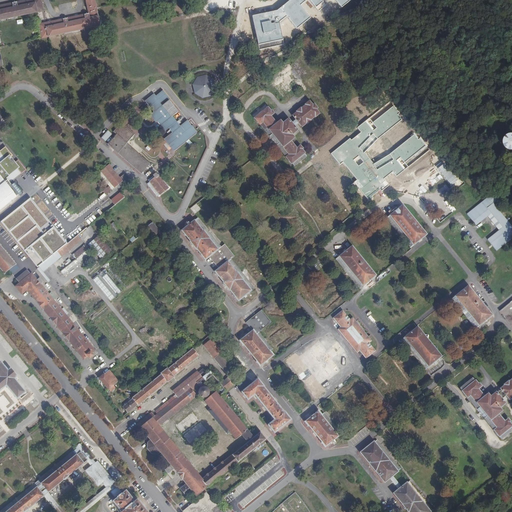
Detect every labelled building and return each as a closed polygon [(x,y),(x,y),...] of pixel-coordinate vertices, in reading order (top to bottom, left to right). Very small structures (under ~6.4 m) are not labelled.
[(0,52),(0,20),(42,11),(39,0),(29,0),(0,6),(0,65),(3,65),(0,52)] [(85,0),(89,14),(39,24),(42,38),(100,26),(94,0),(85,0)] [(290,0),(276,11),(251,16),(257,46),(283,41),(279,22),(286,16),(296,30),(311,18),(300,5),(306,0),(308,0),(316,9),(324,2),(322,0),(334,0),(341,8),(350,0),(290,0)] [(194,92),(201,96),(209,95),(213,89),(211,81),(205,77),(197,79),(193,85),(194,92)] [(164,140),(173,151),(196,133),(187,122),(180,127),(178,126),(179,125),(178,122),(176,123),(171,117),(177,112),(169,102),(170,101),(163,92),(155,97),(153,95),(145,101),(153,111),(151,113),(156,121),(157,120),(165,130),(168,127),(173,133),(164,140)] [(400,113),(390,101),(356,128),(360,133),(352,139),(350,137),(330,153),(339,165),(342,163),(357,181),(353,183),(368,202),(388,186),(383,179),(392,172),(397,177),(404,171),(396,160),(400,157),(405,164),(427,146),(420,138),(418,140),(414,135),(389,154),(373,165),(365,153),(377,139),(402,120),(397,114),(400,113)] [(295,120),(298,123),(301,127),(306,124),(306,125),(310,122),(309,120),(313,118),(314,118),(318,115),(315,110),(316,109),(313,106),(311,107),(308,103),(304,105),(305,107),(301,110),(300,109),(295,112),(296,113),(293,116),(295,120)] [(254,119),(267,109),(265,105),(252,116),(254,119)] [(291,164),(304,154),(300,150),(301,149),(300,147),(297,149),(290,142),(293,139),(291,136),(296,131),(293,127),(290,124),(287,120),(281,123),(280,121),(276,124),(269,116),(273,113),(271,110),(269,112),(267,109),(254,119),(259,124),(263,121),(290,154),(286,157),(291,164)] [(263,121),(259,124),(286,157),(290,154),(263,121)] [(137,138),(128,128),(125,125),(116,134),(118,137),(110,145),(141,178),(151,169),(128,146),(137,138)] [(103,138),(108,143),(115,135),(111,131),(103,138)] [(511,138),(510,137),(509,137),(508,137),(507,137),(506,138),(505,139),(504,139),(504,140),(503,141),(503,142),(503,144),(503,145),(504,146),(504,147),(505,147),(506,148),(507,149),(508,149),(509,149),(510,149),(511,148),(511,138)] [(306,157),(304,154),(291,164),(294,167),(306,157)] [(123,181),(109,164),(98,172),(110,186),(103,191),(106,195),(123,181)] [(0,210),(9,203),(8,200),(9,199),(13,201),(20,194),(11,183),(8,185),(0,175),(0,210)] [(149,185),(158,197),(169,189),(159,176),(157,178),(155,176),(150,180),(152,183),(149,185)] [(181,193),(185,187),(173,178),(169,185),(181,193)] [(488,240),(497,251),(511,239),(511,226),(494,204),(501,197),(496,191),(467,214),(476,225),(488,217),(500,231),(488,240)] [(124,198),(120,194),(111,202),(114,206),(124,198)] [(31,198),(0,222),(37,268),(39,266),(67,244),(31,198)] [(190,209),(195,214),(204,207),(199,202),(190,209)] [(409,242),(413,246),(427,235),(424,231),(423,231),(406,211),(406,210),(403,206),(390,216),(392,220),(393,220),(410,241),(409,242)] [(410,248),(413,246),(409,242),(410,241),(393,220),(392,220),(390,216),(387,219),(410,248)] [(218,251),(222,247),(199,219),(196,222),(204,232),(205,231),(210,238),(210,239),(218,251)] [(112,224),(118,231),(121,228),(116,221),(112,224)] [(210,257),(218,251),(210,239),(210,238),(205,231),(204,232),(196,222),(182,232),(186,237),(187,236),(192,243),(191,243),(197,251),(198,250),(203,257),(202,257),(206,261),(210,257)] [(170,247),(161,235),(154,228),(152,230),(165,246),(168,249),(170,247)] [(82,241),(78,236),(67,244),(57,252),(61,257),(82,241)] [(97,236),(88,245),(101,260),(111,251),(97,236)] [(0,268),(5,274),(16,264),(0,244),(0,268)] [(89,249),(85,244),(72,255),(76,260),(89,249)] [(210,257),(220,269),(229,263),(232,260),(234,258),(224,246),(222,247),(218,251),(210,257)] [(360,284),(363,287),(376,277),(373,272),(372,273),(355,252),(352,247),(338,258),(342,262),(344,261),(360,283),(360,284)] [(89,249),(76,260),(59,273),(63,278),(79,265),(92,253),(89,249)] [(61,257),(57,252),(39,266),(43,272),(46,269),(61,257)] [(95,257),(92,253),(79,265),(81,268),(95,257)] [(104,268),(115,259),(113,256),(102,266),(104,268)] [(115,259),(133,281),(136,278),(118,256),(115,259)] [(185,271),(174,258),(171,261),(182,274),(185,271)] [(359,290),(363,287),(360,284),(360,283),(344,261),(342,262),(338,258),(336,260),(359,290)] [(115,295),(133,281),(115,259),(104,268),(97,273),(115,295)] [(243,280),(251,291),(255,288),(232,260),(229,263),(237,273),(238,272),(244,279),(243,280)] [(239,302),(251,291),(243,280),(244,279),(238,272),(237,273),(229,263),(220,269),(215,273),(219,278),(220,277),(225,283),(224,284),(230,291),(231,291),(236,297),(236,298),(239,302)] [(43,272),(39,266),(38,268),(37,268),(100,346),(102,344),(88,327),(57,288),(55,286),(50,280),(43,272)] [(53,278),(46,269),(43,272),(50,280),(53,278)] [(66,337),(84,360),(87,357),(88,358),(93,355),(92,353),(95,351),(41,285),(43,283),(40,278),(37,280),(32,273),(30,274),(27,271),(16,280),(19,284),(15,287),(22,295),(28,291),(66,337)] [(108,300),(115,295),(97,273),(91,279),(90,279),(108,300)] [(475,323),(478,327),(493,315),(490,311),(489,312),(472,292),(472,290),(468,285),(454,297),(458,302),(459,301),(476,322),(475,323)] [(205,297),(200,290),(197,293),(202,299),(205,297)] [(476,329),(478,327),(475,323),(476,322),(459,301),(458,302),(454,297),(451,299),(476,329)] [(511,301),(502,309),(511,322),(511,301)] [(274,357),(270,352),(269,353),(255,336),(256,335),(255,333),(268,324),(259,312),(246,323),(252,331),(240,341),(243,346),(244,345),(257,361),(256,362),(260,367),(274,357)] [(359,351),(365,359),(375,352),(368,343),(371,341),(363,331),(366,329),(363,325),(361,328),(352,318),(349,320),(342,312),(333,318),(340,328),(338,330),(356,353),(359,351)] [(226,323),(220,315),(217,317),(224,325),(226,323)] [(425,364),(428,368),(442,357),(438,353),(437,354),(419,332),(421,331),(418,328),(404,338),(407,342),(408,341),(426,363),(425,364)] [(269,353),(270,352),(273,350),(259,332),(256,335),(255,336),(269,353)] [(426,370),(428,368),(425,364),(426,363),(408,341),(407,342),(404,338),(401,341),(426,370)] [(236,385),(237,374),(221,354),(222,353),(211,340),(204,347),(231,379),(226,383),(222,386),(210,371),(203,377),(202,375),(206,371),(204,368),(199,372),(174,391),(177,395),(160,408),(162,410),(155,416),(152,412),(137,424),(150,440),(147,442),(147,448),(151,453),(157,454),(160,452),(167,461),(161,465),(167,473),(173,469),(180,477),(185,484),(180,488),(186,496),(192,492),(196,497),(210,486),(212,484),(266,440),(260,433),(254,438),(221,396),(230,388),(236,385)] [(296,353),(287,360),(315,397),(325,389),(320,383),(339,369),(333,360),(345,351),(337,342),(325,351),(320,344),(300,359),(296,353)] [(198,356),(193,350),(191,351),(141,392),(134,397),(135,398),(123,407),(128,413),(138,404),(139,404),(173,377),(173,376),(198,356)] [(222,353),(227,359),(231,357),(229,355),(231,353),(228,350),(222,353)] [(0,361),(0,390),(6,386),(17,399),(25,393),(13,379),(15,376),(9,369),(7,370),(0,361)] [(109,388),(111,391),(116,388),(113,385),(118,381),(109,371),(99,378),(108,389),(109,388)] [(460,388),(462,390),(476,381),(473,378),(460,388)] [(501,387),(505,392),(508,395),(511,399),(511,397),(511,379),(509,381),(508,380),(504,383),(505,385),(501,387)] [(269,425),(275,433),(291,420),(284,411),(283,412),(276,403),(276,402),(273,398),(272,398),(262,387),(264,386),(258,380),(242,393),(249,401),(256,396),(276,420),(269,425)] [(495,430),(499,437),(511,426),(511,424),(510,422),(510,421),(509,419),(506,422),(499,413),(502,410),(500,408),(505,403),(502,400),(499,396),(496,392),(490,396),(488,393),(484,396),(478,388),(481,386),(480,383),(478,384),(476,381),(462,390),(468,397),(471,393),(481,406),(488,415),(498,427),(495,430)] [(468,397),(477,409),(481,406),(471,393),(468,397)] [(484,418),(488,415),(481,406),(477,409),(484,418)] [(339,437),(335,432),(333,433),(320,418),(322,416),(318,411),(305,422),(309,427),(310,426),(322,442),(321,443),(325,448),(339,437)] [(333,433),(335,432),(337,430),(324,415),(322,416),(320,418),(333,433)] [(484,418),(495,430),(498,427),(488,415),(484,418)] [(511,426),(499,437),(502,440),(511,432),(511,426)] [(376,440),(373,443),(382,453),(383,452),(389,460),(388,461),(397,472),(400,469),(376,440)] [(382,453),(373,443),(360,453),(363,457),(365,456),(369,463),(368,464),(375,471),(376,471),(381,477),(380,478),(383,482),(388,478),(392,475),(397,472),(388,461),(389,460),(383,452),(382,453)] [(87,462),(91,459),(79,444),(75,447),(78,450),(80,452),(41,484),(38,482),(32,476),(34,485),(36,488),(6,511),(26,511),(29,510),(28,509),(43,496),(47,493),(64,480),(65,481),(68,478),(67,477),(87,461),(87,462)] [(80,452),(78,450),(42,479),(38,482),(41,484),(80,452)] [(106,487),(111,483),(107,478),(110,476),(97,461),(95,463),(91,466),(86,471),(98,486),(102,483),(106,487)] [(392,475),(388,478),(398,490),(402,487),(392,475)] [(410,481),(406,484),(414,494),(416,493),(422,500),(421,502),(429,511),(433,509),(410,481)] [(83,511),(111,489),(116,496),(121,491),(116,486),(115,487),(111,483),(106,487),(75,511),(62,511),(53,500),(47,493),(43,496),(49,503),(56,511),(83,511)] [(402,487),(398,490),(393,494),(397,498),(398,498),(403,505),(402,505),(408,511),(409,511),(429,511),(421,502),(422,500),(416,493),(414,494),(406,484),(402,487)] [(34,485),(31,487),(32,487),(0,511),(6,511),(36,488),(34,485)] [(222,497),(226,493),(220,486),(216,489),(222,497)] [(146,511),(144,510),(145,509),(141,504),(140,504),(137,500),(135,502),(126,491),(123,493),(121,491),(116,496),(117,498),(113,501),(122,511),(120,511),(146,511)] [(205,497),(186,511),(203,511),(212,505),(205,497)]
